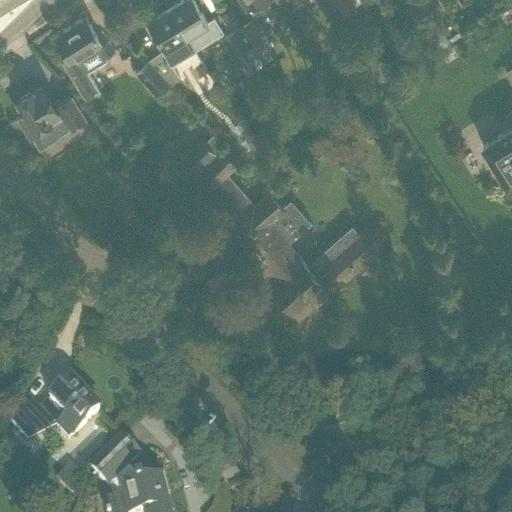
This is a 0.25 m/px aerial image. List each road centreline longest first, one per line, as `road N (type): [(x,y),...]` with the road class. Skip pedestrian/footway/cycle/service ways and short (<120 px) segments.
road 1 (residential): [(316,508),(0,166)]
road 2 (residential): [(316,508),(375,463),(511,330)]
